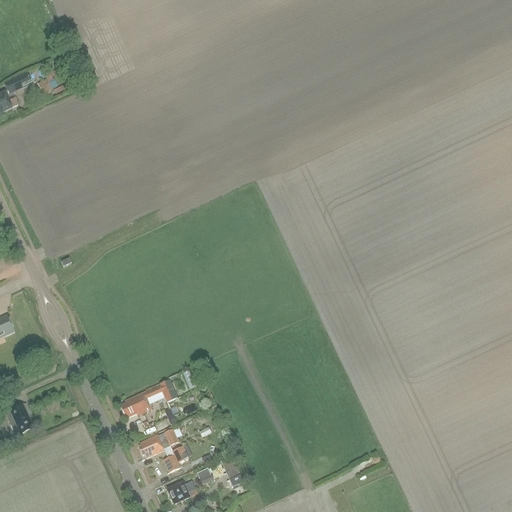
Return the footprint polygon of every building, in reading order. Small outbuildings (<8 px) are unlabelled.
[(32,85),(27,74),(3,85),(9,96),(32,85)] [(50,91),(46,82),(39,85),(44,94),(50,91)] [(0,114),(12,109),(8,102),(4,93),(0,94),(0,114)] [(61,263),(64,268),(72,264),(69,259),(61,263)] [(0,338),(13,332),(6,317),(0,319),(0,338)] [(192,388),(199,384),(192,370),(185,374),(192,388)] [(137,417),(151,410),(146,399),(162,392),(167,403),(176,399),(168,381),(145,391),(146,393),(125,402),(126,404),(120,407),(126,420),(136,415),(137,417)] [(34,429),(23,405),(4,413),(15,437),(34,429)] [(165,413),(171,426),(182,421),(176,407),(165,413)] [(157,438),(156,437),(141,444),(142,447),(139,448),(143,457),(146,456),(147,459),(163,452),(163,451),(179,443),(173,430),(157,438)] [(183,448),(173,452),(179,465),(189,460),(183,448)] [(212,461),(210,456),(203,460),(206,465),(212,461)] [(179,465),(175,457),(164,462),(169,474),(181,469),(179,465)] [(233,488),(244,483),(233,458),(221,463),(233,488)] [(214,482),(208,469),(197,475),(203,487),(214,482)] [(190,498),(189,494),(196,491),(192,483),(185,487),(183,482),(167,490),(174,505),(190,498)]
